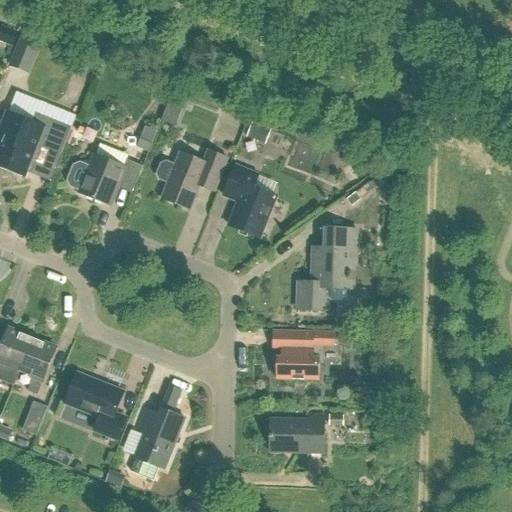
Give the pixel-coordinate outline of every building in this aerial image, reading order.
[(0,40),(13,46),(17,34),(2,29),(0,34),(0,40)] [(10,66),(25,73),(37,43),(22,36),(10,66)] [(0,133),(4,134),(0,144),(0,166),(26,177),(38,146),(62,156),(72,129),(37,115),(33,124),(8,114),(0,133)] [(250,124),(244,139),(264,147),(271,132),(250,124)] [(138,146),(151,152),(155,143),(153,142),(157,133),(147,129),(143,138),(142,138),(138,146)] [(158,175),(160,181),(169,184),(162,200),(190,211),(200,187),(215,193),(228,160),(208,152),(204,163),(181,154),(176,167),(167,163),(162,165),(158,175)] [(119,184),(134,190),(143,168),(127,161),(124,169),(96,157),(90,171),(84,168),(79,170),(74,183),(76,187),(82,190),(80,195),(110,207),(119,184)] [(239,203),(229,227),(261,239),(278,198),(254,188),(259,177),(236,167),(224,197),(239,203)] [(347,173),(355,185),(363,180),(362,180),(370,174),(367,170),(359,175),(354,168),(347,173)] [(348,199),(353,206),(363,199),(362,198),(375,189),(370,183),(348,199)] [(314,250),(313,284),(300,284),(299,311),(327,312),(328,290),(353,291),(353,267),(357,267),(358,232),(327,231),(327,251),(314,250)] [(19,373),(33,340),(9,330),(0,352),(0,381),(15,387),(20,374),(19,373)] [(274,350),(283,350),(283,359),(278,359),(277,381),(321,383),(321,360),(315,360),(315,347),(336,347),(336,335),(274,334),(274,350)] [(29,392),(38,396),(57,350),(33,340),(19,373),(20,374),(34,379),(29,392)] [(95,432),(118,441),(127,419),(117,415),(125,394),(78,375),(67,404),(101,418),(95,432)] [(162,404),(175,410),(182,391),(169,385),(162,404)] [(22,430),(35,436),(47,408),(34,402),(22,430)] [(132,473),(155,481),(160,468),(166,471),(187,420),(162,410),(160,415),(147,410),(138,433),(145,436),(136,459),(138,460),(132,473)] [(330,414),(330,426),(346,426),(346,414),(330,414)] [(311,422),(272,421),(271,453),(325,454),(326,417),(311,417),(311,422)] [(0,425),(0,438),(7,441),(12,430),(0,425)]
